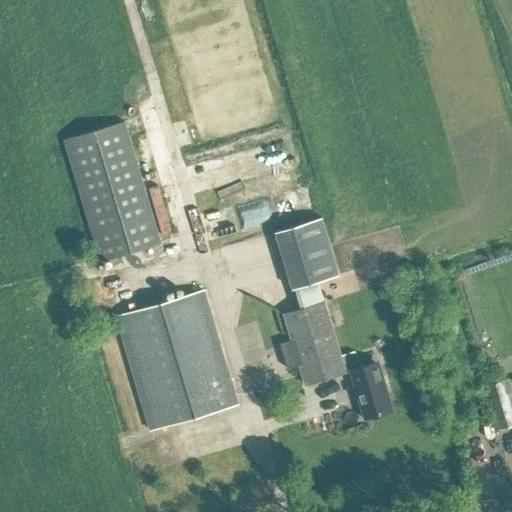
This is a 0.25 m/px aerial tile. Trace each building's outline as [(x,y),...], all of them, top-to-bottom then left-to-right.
[(160,242),(124,121),(64,139),(100,260),(160,242)] [(292,288),(338,275),(321,217),(275,231),(292,288)] [(150,429),(237,404),(202,289),(116,315),(150,429)] [(340,354),(324,301),(283,313),(291,339),(279,343),(287,368),(298,364),(304,383),(349,370),(363,418),(392,409),(382,376),(379,377),(374,361),(359,366),(355,350),(340,354)] [(511,380),(511,377),(511,376),(503,378),(507,392),(511,390),(511,380)] [(499,428),(511,424),(511,408),(507,392),(503,378),(486,384),(489,396),(499,428)]
